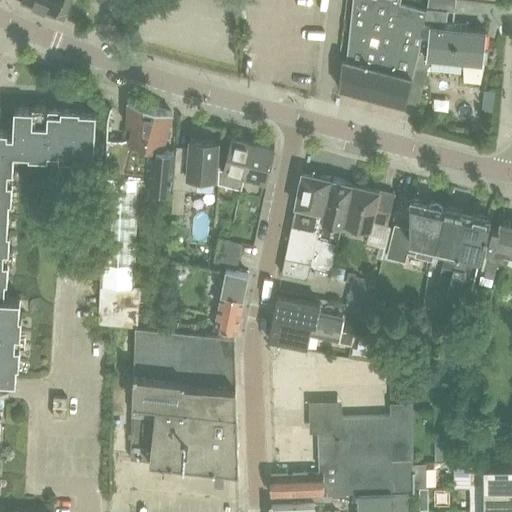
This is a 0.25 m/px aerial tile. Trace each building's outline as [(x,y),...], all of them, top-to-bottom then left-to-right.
[(21,0),(21,1),(64,19),(71,0),(21,0)] [(352,0),(345,59),(342,59),(339,87),(404,105),(406,99),(415,60),(417,51),(420,38),(426,10),(400,3),(400,0),(352,0)] [(453,0),(427,0),(426,10),(420,38),(417,51),(415,60),(406,99),(418,102),(431,57),(463,61),(465,81),(482,83),(484,63),(481,63),(484,30),(461,28),(461,21),(446,20),(447,10),(452,11),(453,0)] [(14,106),(13,134),(12,153),(14,153),(28,154),(28,156),(47,157),(48,152),(58,152),(58,157),(77,158),(77,156),(94,157),(96,111),(79,110),(79,108),(46,106),(46,99),(35,99),(35,105),(31,105),(31,107),(29,107),(29,101),(18,100),(17,107),(14,106)] [(105,178),(122,179),(138,179),(149,180),(152,148),(163,149),(166,135),(169,136),(170,130),(168,129),(172,112),(127,100),(127,111),(126,139),(106,139),(105,178)] [(0,214),(8,214),(9,200),(11,200),(12,181),(7,181),(7,170),(13,171),(14,153),(12,153),(13,134),(7,134),(7,129),(4,129),(4,123),(0,122),(0,214)] [(241,189),(244,176),(253,141),(231,136),(223,169),(218,168),(218,183),(241,189)] [(175,161),(172,187),(196,189),(197,177),(214,178),(217,140),(190,138),(188,162),(175,161)] [(274,147),(253,141),(244,176),(265,181),(274,147)] [(152,148),(149,180),(149,189),(170,191),(174,150),(163,149),(152,148)] [(331,178),(330,178),(331,173),(320,173),(320,175),(302,171),(284,256),(310,262),(320,224),(331,178)] [(138,179),(122,179),(105,178),(100,272),(100,285),(98,322),(137,325),(140,285),(133,284),(138,179)] [(331,178),(320,224),(330,227),(328,235),(327,234),(321,259),(333,262),(339,238),(342,225),(343,222),(353,183),(331,178)] [(394,193),(353,183),(343,222),(370,229),(367,241),(386,246),(391,224),(387,223),(394,193)] [(433,252),(434,252),(445,206),(444,206),(443,205),(440,201),(433,199),(428,202),(427,201),(426,204),(422,203),(422,200),(410,197),(409,198),(409,238),(391,234),(386,255),(405,260),(407,251),(432,257),(429,268),(428,269),(429,269),(429,268),(433,252)] [(460,210),(445,206),(434,252),(445,255),(440,272),(451,275),(467,211),(466,211),(466,214),(461,213),(462,210),(460,209),(460,210)] [(467,211),(451,275),(447,292),(459,295),(466,270),(464,268),(466,261),(478,264),(477,264),(478,264),(480,256),(481,256),(490,217),(489,217),(473,213),(474,213),(472,212),(471,215),(466,214),(467,211)] [(0,295),(4,296),(4,295),(5,280),(7,280),(8,261),(3,261),(4,250),(9,251),(10,232),(7,231),(8,214),(0,214),(0,295)] [(511,222),(499,219),(497,226),(492,225),(488,240),(493,241),(492,248),(490,247),(484,275),(480,274),(478,282),(479,283),(479,282),(480,274),(493,278),(497,262),(506,264),(509,253),(511,253),(511,222)] [(216,249),(239,254),(242,242),(229,239),(219,237),(216,249)] [(239,254),(216,249),(213,261),(236,266),(239,254)] [(348,270),(331,267),(329,276),(346,280),(348,270)] [(248,273),(225,268),(220,293),(221,293),(214,326),(236,331),(243,298),(248,273)] [(375,285),(352,281),(349,292),(372,297),(375,285)] [(372,297),(349,292),(346,304),(369,308),(372,297)] [(315,302),(277,294),(272,316),(340,330),(343,319),(313,313),(315,302)] [(0,377),(16,378),(17,361),(19,362),(20,343),(15,342),(15,332),(21,332),(22,313),(19,313),(20,296),(4,295),(4,296),(0,295),(0,377)] [(272,316),(268,338),(306,346),(309,334),(338,340),(337,341),(355,346),(357,347),(357,346),(372,349),(375,337),(358,334),(340,330),(272,316)] [(236,411),(236,391),(234,336),(135,326),(130,458),(236,469),(238,469),(238,457),(237,423),(237,411),(236,411)] [(373,359),(384,361),(388,341),(377,338),(373,356),(373,359)] [(319,462),(339,461),(412,459),(412,401),(411,366),(390,364),(391,406),(390,406),(390,414),(317,416),(319,462)] [(66,416),(67,396),(53,396),(52,416),(66,416)] [(435,459),(447,459),(447,440),(435,440),(435,459)] [(271,493),(271,495),(340,492),(357,492),(392,491),(412,490),(412,488),(412,463),(412,459),(339,461),(339,478),(323,479),(323,472),(270,474),(271,492),(271,493)] [(425,462),(412,463),(412,488),(419,488),(426,487),(425,462)] [(472,487),(483,487),(511,486),(511,464),(472,465),(472,487)] [(511,486),(483,487),(472,487),(472,509),(484,509),(511,508),(511,486)] [(428,487),(426,487),(419,488),(419,498),(428,497),(428,487)] [(412,511),(412,490),(392,491),(357,492),(357,511),(412,511)] [(314,503),(271,505),(271,511),(337,511),(314,511),(314,503)]
